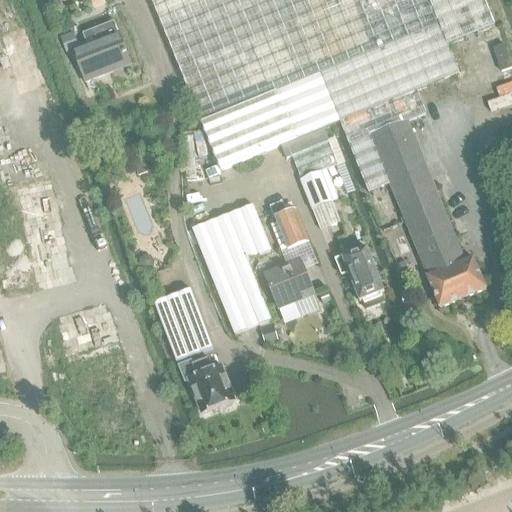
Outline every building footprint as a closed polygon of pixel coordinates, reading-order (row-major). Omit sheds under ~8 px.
[(58,0),(51,0),(49,2),(48,6),(49,10),(53,13),(57,13),(61,10),(62,6),(61,2),(58,0)] [(150,0),(202,127),(321,78),(340,124),(417,92),(459,74),(447,47),(494,28),(482,0),(150,0)] [(79,49),(73,52),(86,85),(106,77),(104,74),(130,63),(118,34),(114,23),(83,35),(88,46),(79,49)] [(73,52),(79,49),(73,34),(61,39),(66,54),(67,54),(73,52)] [(511,66),(505,46),(493,50),(501,73),(511,69),(511,66)] [(221,173),(281,148),(286,160),(330,142),(325,130),(340,124),(321,78),(202,127),(221,173)] [(391,186),(429,278),(465,263),(407,123),(426,115),(417,92),(340,124),(369,195),(391,186)] [(330,146),(292,161),(300,182),(327,171),(338,167),(330,146)] [(144,161),(134,165),(139,178),(149,173),(144,161)] [(312,212),(313,212),(332,205),(331,200),(337,198),(327,171),(300,182),(312,212)] [(296,211),(294,212),(286,216),(281,205),(270,209),(288,252),(291,251),(293,254),(301,251),(301,247),(309,243),(296,211)] [(332,205),(313,212),(320,231),(340,223),(332,205)] [(253,206),(191,230),(190,230),(197,250),(230,334),(269,319),(248,262),(271,252),(253,206)] [(382,295),(384,294),(367,251),(337,263),(342,277),(349,274),(360,303),(364,302),(367,311),(385,304),(382,295)] [(474,260),(465,263),(429,278),(427,278),(440,310),(486,291),(474,260)] [(294,305),(314,297),(300,263),(266,277),(280,310),(281,310),(285,320),(298,314),(294,305)] [(191,291),(155,305),(177,364),(213,350),(191,291)] [(328,295),(319,298),(323,307),(331,304),(328,295)] [(274,325),(260,329),(265,348),(279,344),(274,325)] [(193,367),(191,362),(179,367),(186,384),(190,382),(203,416),(221,409),(224,411),(232,408),(233,404),(235,403),(222,369),(214,372),(210,360),(193,367)]
